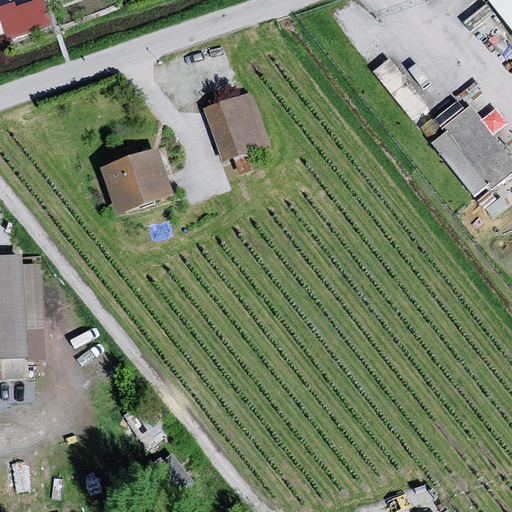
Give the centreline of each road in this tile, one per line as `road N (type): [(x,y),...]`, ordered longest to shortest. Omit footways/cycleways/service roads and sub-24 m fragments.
road 1 (unclassified): [(0,196),(256,511)]
road 2 (unclassified): [(282,0),(0,96)]
